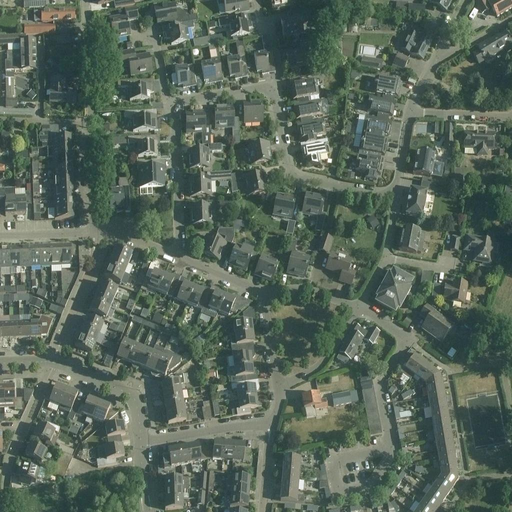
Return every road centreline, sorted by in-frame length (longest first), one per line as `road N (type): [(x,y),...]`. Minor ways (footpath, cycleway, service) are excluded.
road 1 (residential): [(88,234),(81,0)]
road 2 (residential): [(394,197),(296,181),(285,172),(273,88)]
road 3 (residential): [(390,453),(378,382),(406,342),(357,308)]
road 4 (residential): [(140,443),(269,424),(282,389)]
road 5 (residential): [(4,511),(5,474),(53,363)]
road 6 (residential): [(178,257),(171,110)]
road 7 (tertiary): [(53,363),(133,398),(140,443)]
road 8 (residential): [(390,453),(330,464),(335,496),(373,488)]
